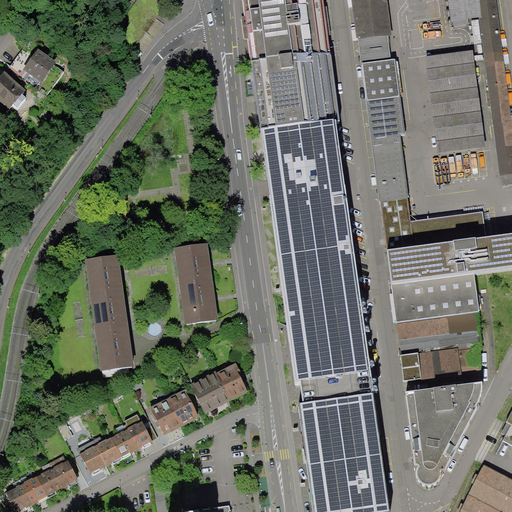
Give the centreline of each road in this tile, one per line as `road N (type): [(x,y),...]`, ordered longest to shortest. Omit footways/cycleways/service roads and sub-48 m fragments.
road 1 (primary): [(273,410),(219,19)]
road 2 (unclassified): [(0,294),(30,227),(151,60),(173,39),(219,19)]
road 3 (unknown): [(398,0),(423,189),(455,200),(511,193)]
road 4 (unclassified): [(57,511),(237,417),(273,410)]
